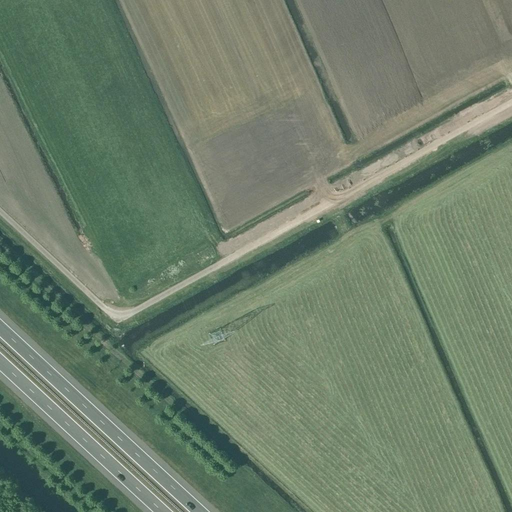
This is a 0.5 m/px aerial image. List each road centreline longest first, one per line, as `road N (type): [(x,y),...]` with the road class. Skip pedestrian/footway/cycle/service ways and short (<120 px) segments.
road 1 (unclassified): [(511,103),(119,319)]
road 2 (motorway): [(198,511),(0,328)]
road 3 (motorway): [(0,364),(160,511)]
